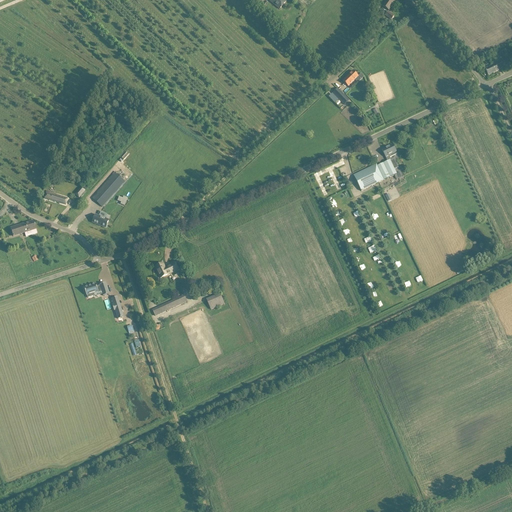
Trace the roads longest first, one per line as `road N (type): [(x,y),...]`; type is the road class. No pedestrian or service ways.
road 1 (unclassified): [(96,258),(484,83)]
road 2 (track): [(208,511),(123,249)]
road 3 (track): [(187,220),(187,209),(321,85)]
